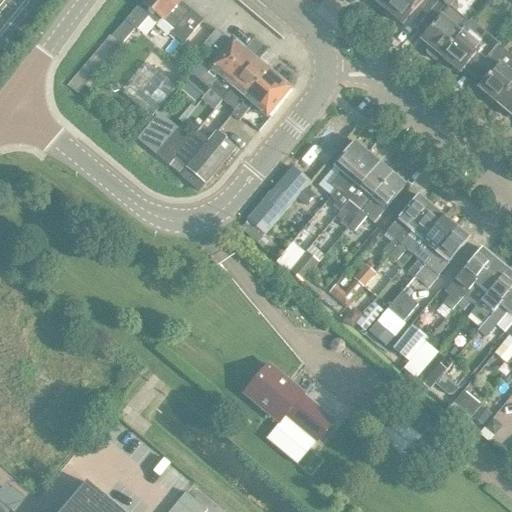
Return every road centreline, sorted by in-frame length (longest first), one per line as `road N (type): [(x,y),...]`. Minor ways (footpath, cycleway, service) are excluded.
road 1 (tertiary): [(10,101),(127,199),(161,219),(189,222),(225,208),(327,74)]
road 2 (unclassified): [(511,198),(381,86),(327,74)]
road 3 (unclassified): [(10,101),(83,0)]
